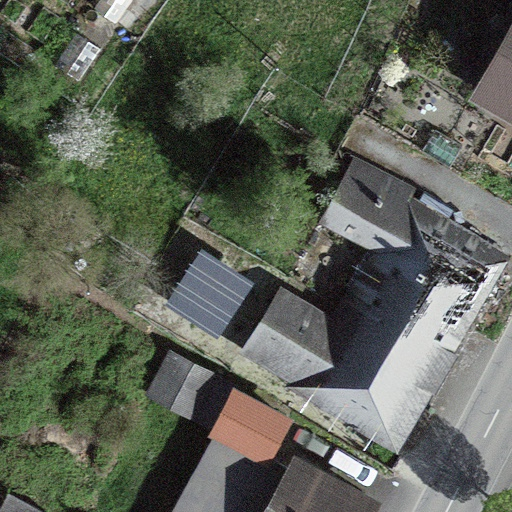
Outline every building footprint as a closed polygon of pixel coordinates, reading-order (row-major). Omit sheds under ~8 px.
[(511,76),(494,110),(511,120),(511,76)] [(489,238),(315,138),(304,158),(295,153),(275,188),(283,193),(272,213),(379,275),(320,376),(386,415),(489,238)] [(209,265),(190,298),(263,340),(244,372),(280,393),(318,329),(209,265)] [(355,511),(360,504),(264,452),(284,416),(237,390),(239,386),(171,350),(148,392),(216,429),(170,511),(355,511)] [(0,507),(0,511),(46,511),(9,491),(0,507)]
